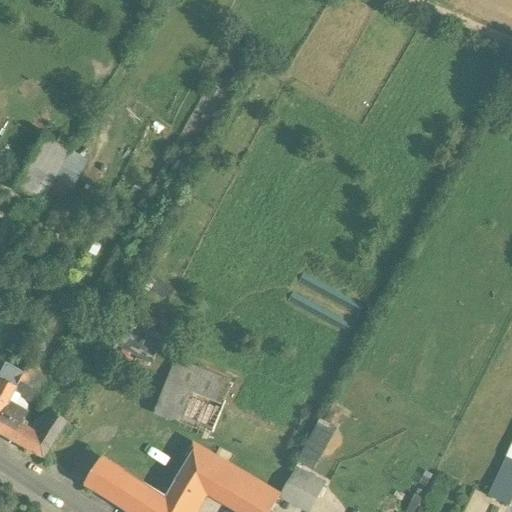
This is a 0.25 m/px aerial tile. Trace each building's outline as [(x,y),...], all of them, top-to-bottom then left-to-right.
[(68,152),(40,137),(12,188),(40,204),(68,152)] [(33,352),(26,367),(41,376),(49,361),(33,352)] [(24,369),(8,361),(0,376),(0,382),(13,390),(24,369)] [(237,386),(179,361),(156,411),(213,436),(237,386)] [(24,369),(13,390),(27,398),(41,376),(26,367),(24,369)] [(41,376),(27,398),(48,412),(64,390),(41,376)] [(0,382),(0,414),(7,403),(7,402),(13,390),(0,382)] [(64,390),(48,412),(64,423),(78,399),(64,390)] [(7,402),(7,403),(0,414),(0,436),(11,443),(25,413),(7,402)] [(48,412),(22,449),(40,459),(64,423),(48,412)] [(336,430),(322,422),(299,464),(313,472),(336,430)] [(511,495),(511,446),(488,499),(507,507),(511,495)] [(107,448),(100,459),(155,494),(162,482),(107,448)] [(87,451),(71,477),(84,485),(100,459),(87,451)] [(197,457),(179,484),(199,496),(203,489),(194,484),(206,463),(197,457)] [(249,480),(209,457),(206,463),(194,484),(203,489),(233,506),(249,480)] [(84,485),(86,486),(126,511),(160,511),(179,484),(166,476),(162,482),(155,494),(100,459),(84,485)] [(308,511),(323,484),(295,469),(279,497),(308,511)] [(270,511),(279,497),(249,480),(233,506),(232,507),(240,511),(270,511)] [(160,511),(190,511),(199,496),(179,484),(160,511)] [(308,511),(279,497),(270,511),(308,511)]
